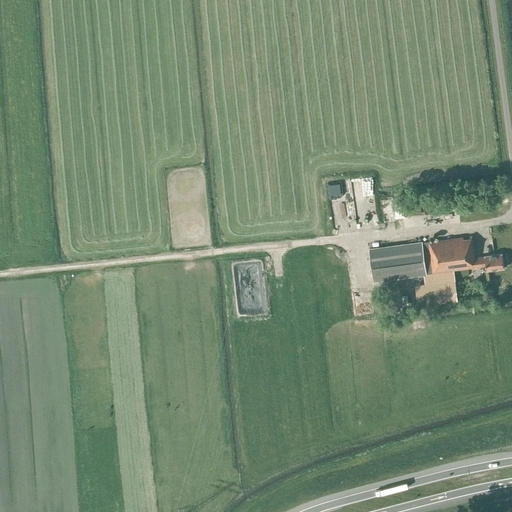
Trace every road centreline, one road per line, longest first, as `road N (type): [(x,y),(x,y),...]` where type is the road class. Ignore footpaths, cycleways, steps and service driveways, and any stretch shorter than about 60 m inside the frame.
road 1 (motorway): [(511,462),(308,511)]
road 2 (unclassified): [(511,159),(490,0)]
road 3 (motorway): [(387,511),(511,482)]
